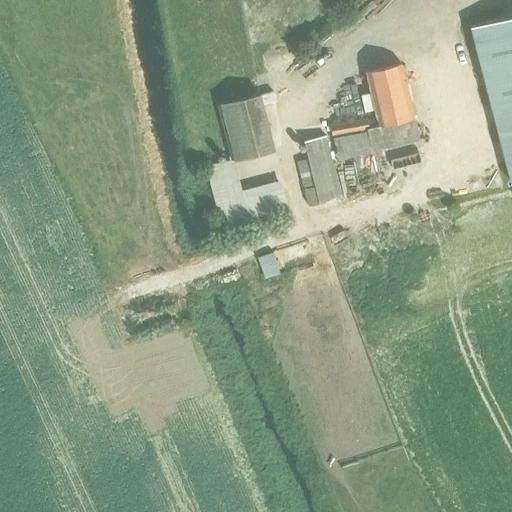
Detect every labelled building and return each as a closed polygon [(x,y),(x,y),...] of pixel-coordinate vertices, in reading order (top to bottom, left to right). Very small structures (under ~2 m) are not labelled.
[(511,181),(511,16),(470,27),(510,182),(511,181)] [(377,125),(413,117),(400,62),(365,70),(377,125)] [(235,83),(198,93),(214,152),(251,141),(235,83)] [(272,91),(260,94),(262,104),(275,101),(272,91)] [(331,135),(325,137),(333,168),(354,164),(353,155),(369,152),(368,150),(418,138),(413,117),(377,125),(368,126),(369,129),(331,135)] [(331,135),(369,129),(368,126),(367,117),(329,124),(331,135)] [(318,202),(340,197),(333,168),(325,137),(325,135),(303,140),(318,202)] [(287,207),(279,179),(240,188),(232,157),(204,164),(220,225),(248,217),(287,207)] [(270,252),(255,257),(262,278),(277,273),(270,252)]
